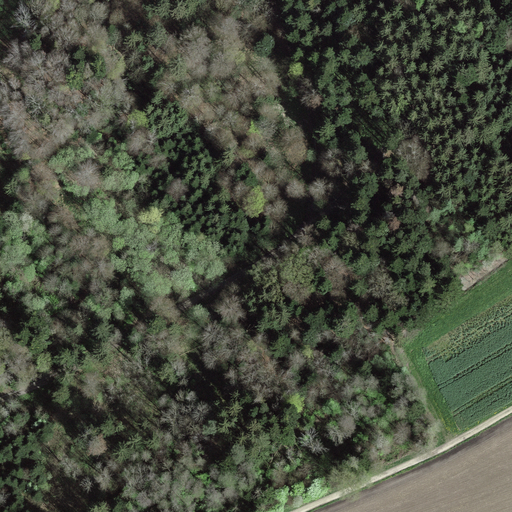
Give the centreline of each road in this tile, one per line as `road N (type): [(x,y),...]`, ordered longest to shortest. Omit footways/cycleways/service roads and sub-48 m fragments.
road 1 (track): [(271,0),(315,139),(298,236),(382,151),(435,58),(454,0)]
road 2 (track): [(298,236),(0,399)]
road 3 (track): [(451,444),(295,511)]
